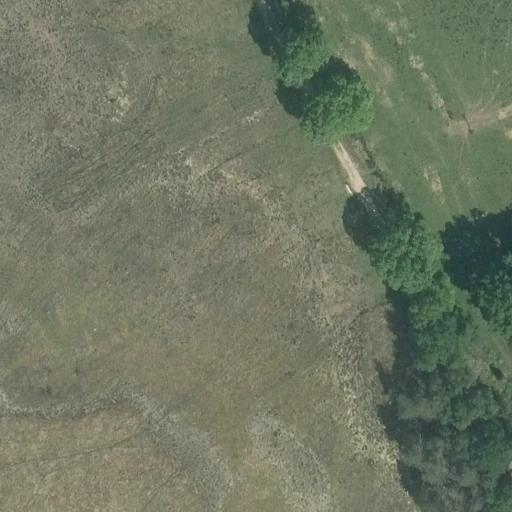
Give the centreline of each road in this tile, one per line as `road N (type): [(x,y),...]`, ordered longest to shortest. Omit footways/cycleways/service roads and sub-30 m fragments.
road 1 (track): [(511,473),(260,0)]
road 2 (track): [(511,362),(483,314),(417,294)]
